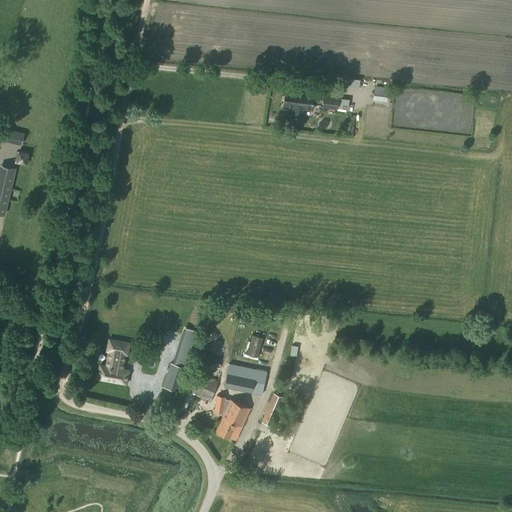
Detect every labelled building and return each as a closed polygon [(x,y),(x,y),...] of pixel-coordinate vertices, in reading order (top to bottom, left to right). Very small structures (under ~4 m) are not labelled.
[(376,85),(374,100),(387,101),(387,99),(392,100),(393,87),(376,85)] [(314,94),(286,90),(284,105),(294,106),(293,110),(301,111),(302,107),(311,109),(314,94)] [(322,108),(337,110),(338,97),(323,95),(322,108)] [(0,139),(20,144),(23,133),(0,127),(0,139)] [(16,161),(26,164),(28,154),(18,151),(16,161)] [(31,166),(30,181),(40,182),(42,167),(31,166)] [(0,213),(4,214),(13,175),(0,172),(0,213)] [(15,238),(15,258),(30,259),(30,238),(15,238)] [(170,363),(163,386),(178,391),(196,332),(183,327),(171,364),(170,363)] [(99,365),(96,378),(103,379),(104,375),(117,378),(118,370),(120,370),(126,343),(110,340),(105,366),(99,365)] [(201,358),(196,373),(216,380),(221,365),(201,358)] [(228,366),(224,387),(251,393),(252,386),(263,388),(267,372),(255,370),(255,371),(228,366)] [(196,374),(189,394),(209,401),(216,381),(196,374)] [(273,393),(261,422),(270,426),(282,397),(273,393)] [(231,400),(217,432),(231,439),(233,434),(238,436),(251,409),(231,400)]
